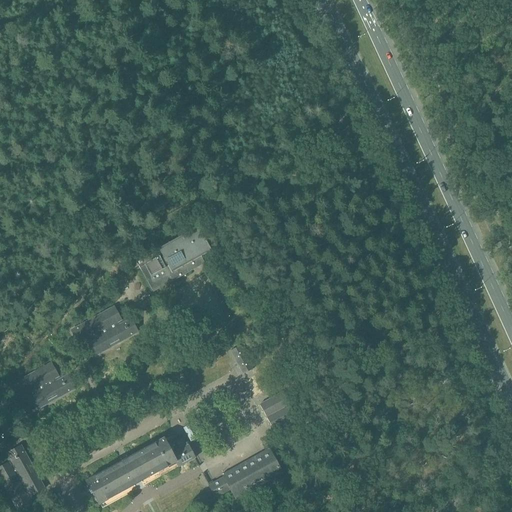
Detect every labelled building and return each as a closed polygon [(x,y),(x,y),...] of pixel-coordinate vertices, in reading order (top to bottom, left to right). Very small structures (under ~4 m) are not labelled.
[(203,256),(213,251),(199,226),(159,248),(137,261),(155,292),(206,263),(203,256)] [(96,356),(139,332),(132,319),(124,323),(116,307),(72,330),(80,343),(87,339),(96,356)] [(244,374),(254,369),(242,345),(232,351),(244,374)] [(52,363),(14,384),(9,387),(17,400),(24,396),(33,412),(77,388),(69,375),(61,379),(52,363)] [(274,429),(296,417),(281,391),(260,404),(274,429)] [(180,468),(195,459),(196,459),(189,446),(184,438),(169,446),(164,439),(87,482),(100,505),(177,463),(180,468)] [(13,461),(0,467),(0,475),(19,511),(21,511),(34,506),(29,498),(46,489),(22,446),(9,453),(13,461)] [(284,472),(272,452),(270,448),(223,475),(225,477),(210,486),(217,498),(232,490),(237,499),(284,472)]
